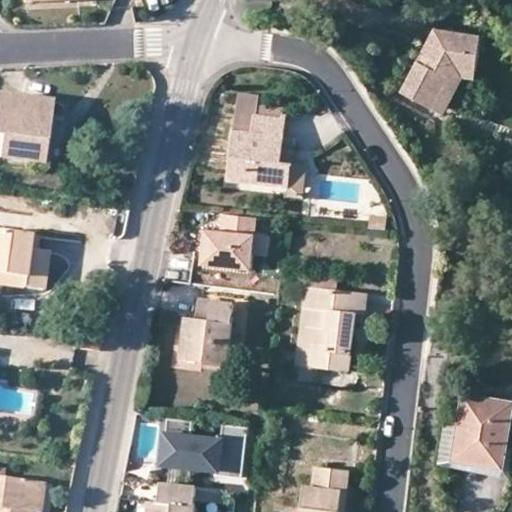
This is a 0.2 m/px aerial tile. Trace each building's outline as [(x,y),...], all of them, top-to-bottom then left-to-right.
[(439,29),(402,93),(432,111),(449,81),(442,76),(446,66),(479,73),(485,38),(439,29)] [(477,82),(479,73),(446,66),(442,76),(449,81),(432,111),(443,116),(465,80),(477,82)] [(283,162),(284,150),(288,120),(258,116),(260,98),(241,96),(230,180),(290,187),(293,164),(283,162)] [(59,106),(5,99),(0,134),(0,139),(10,141),(7,161),(51,167),(59,106)] [(294,151),(284,150),(283,162),(293,164),(294,151)] [(205,234),(201,270),(251,276),(253,261),(267,263),(270,243),(257,241),(260,224),(223,219),(221,236),(205,234)] [(389,221),(373,219),(371,232),(387,234),(389,221)] [(0,274),(29,279),(27,290),(50,293),(55,256),(35,253),(37,238),(0,233),(0,274)] [(501,279),(511,280),(511,268),(503,267),(501,279)] [(0,289),(27,293),(27,290),(29,279),(0,274),(0,289)] [(312,275),(310,289),(338,293),(340,278),(312,275)] [(317,332),(312,371),(350,376),(358,318),(366,319),(369,297),(338,293),(310,289),(308,289),(303,330),(317,332)] [(194,341),(185,340),(182,364),(228,369),(236,308),(200,304),(198,323),(196,323),(194,341)] [(194,341),(196,323),(187,322),(185,340),(194,341)] [(298,370),(312,371),(317,332),(303,330),(298,370)] [(511,335),(502,332),(477,378),(489,386),(502,367),(511,366),(511,335)] [(460,419),(455,461),(504,469),(511,418),(511,403),(465,395),(460,419)] [(453,466),(455,461),(460,419),(446,417),(438,463),(453,466)] [(242,481),(248,431),(221,428),(219,441),(193,437),(194,425),(164,421),(158,471),(242,481)] [(348,511),(353,476),(316,471),(313,489),(306,488),(303,511),(348,511)] [(42,511),(46,483),(0,476),(0,511),(42,511)] [(152,506),(151,511),(197,511),(200,492),(163,488),(161,507),(152,506)]
